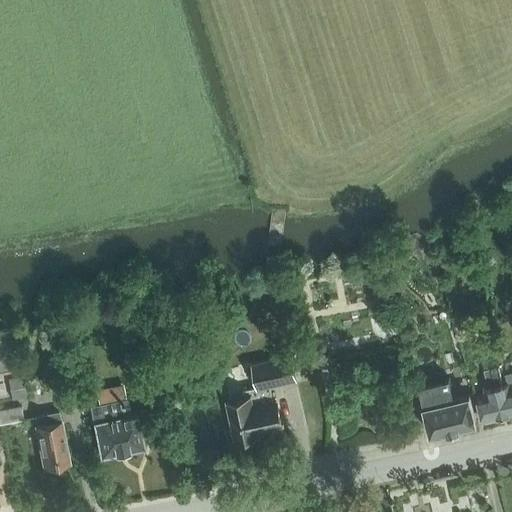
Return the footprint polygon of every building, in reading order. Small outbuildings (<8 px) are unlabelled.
[(384,337),(400,334),(398,323),(382,327),(384,337)] [(0,370),(16,368),(8,328),(0,330),(0,370)] [(439,355),(444,370),(462,364),(457,349),(439,355)] [(243,390),(244,396),(227,399),(235,438),(259,433),(258,429),(282,423),(278,399),(274,399),(270,385),(297,380),(292,354),(251,363),(256,387),(243,390)] [(468,366),(452,370),(455,382),(471,378),(468,366)] [(505,416),(511,414),(511,374),(507,376),(509,384),(505,385),(500,366),(492,368),(505,416)] [(484,422),(505,416),(492,368),(485,370),(490,389),(483,391),(484,395),(477,397),(484,422)] [(13,399),(29,396),(24,376),(9,379),(13,399)] [(433,434),(479,423),(472,394),(455,398),(450,379),(421,387),(433,434)] [(90,389),(92,405),(110,402),(108,386),(90,389)] [(94,423),(101,458),(146,449),(139,412),(132,414),(128,399),(90,406),(91,407),(88,408),(91,423),(94,423)] [(25,420),(22,406),(0,410),(0,418),(1,424),(25,420)] [(59,411),(35,416),(37,424),(36,424),(45,468),(51,467),(53,470),(59,470),(63,468),(64,464),(70,463),(59,411)]
